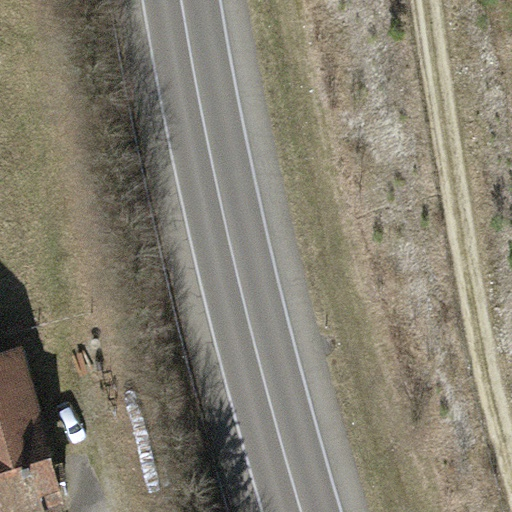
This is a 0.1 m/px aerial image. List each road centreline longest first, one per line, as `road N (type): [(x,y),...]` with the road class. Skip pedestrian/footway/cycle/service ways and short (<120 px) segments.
road 1 (trunk): [(185,0),(243,294),(303,511)]
road 2 (track): [(438,0),(511,439)]
